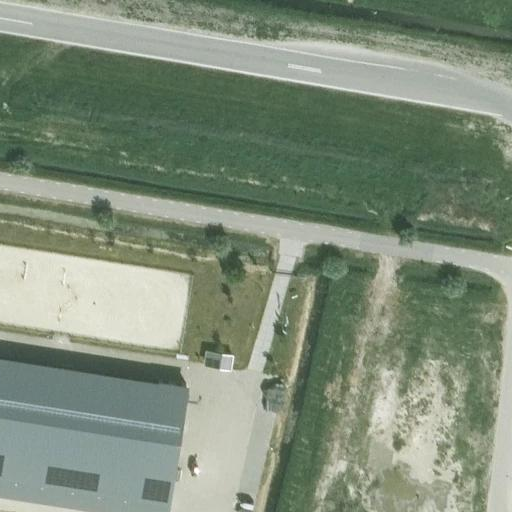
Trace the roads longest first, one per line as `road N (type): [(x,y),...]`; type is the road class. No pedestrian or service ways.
road 1 (track): [(511,102),(0,17)]
road 2 (unclassified): [(497,264),(0,180)]
road 3 (unclassified): [(500,511),(511,384)]
